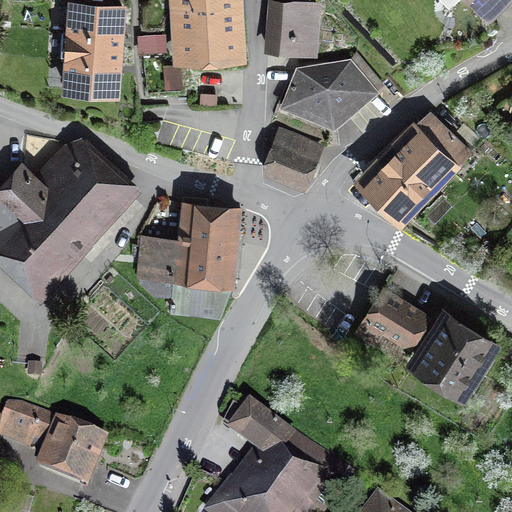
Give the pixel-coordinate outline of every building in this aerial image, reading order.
[(177,0),(178,8),(230,6),(229,0),(148,0),(149,3),(172,2),(171,0),(177,0)] [(511,0),(460,0),(489,28),(511,4),(511,0)] [(268,48),(314,52),(319,6),(273,2),(268,48)] [(69,31),(119,35),(121,6),(71,3),(69,31)] [(180,56),(240,53),(238,6),(230,6),(178,8),(180,56)] [(117,62),(119,35),(69,31),(67,58),(117,62)] [(139,36),(140,52),(163,51),(162,35),(139,36)] [(115,91),(117,62),(67,58),(65,87),(115,91)] [(318,120),(348,114),(375,90),(349,60),(298,68),(283,106),(318,120)] [(179,65),(164,66),(165,86),(181,85),(179,65)] [(361,180),(399,217),(452,162),(460,169),(475,153),(430,110),(361,180)] [(319,145),(283,130),(266,169),(302,184),(319,145)] [(0,276),(38,313),(140,194),(84,142),(43,186),(18,164),(0,181),(0,276)] [(242,206),(189,203),(187,239),(139,239),(135,283),(152,302),(168,303),(167,315),(220,320),(236,286),(242,206)] [(365,315),(405,341),(422,316),(381,290),(365,315)] [(491,344),(444,314),(413,361),(461,391),(491,344)] [(246,463),(307,507),(330,476),(348,489),(359,474),(255,399),(235,427),(260,444),(246,463)] [(100,435),(21,404),(8,402),(2,420),(0,419),(0,432),(1,432),(28,445),(33,433),(47,439),(39,461),(82,478),(100,435)] [(303,511),(307,507),(246,463),(212,509),(216,511),(303,511)] [(368,511),(399,511),(380,497),(368,511)]
